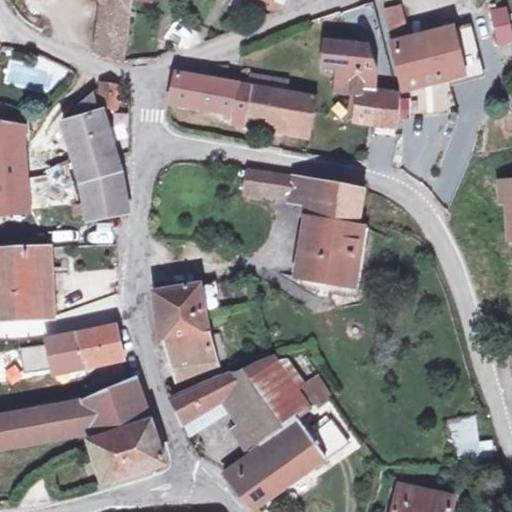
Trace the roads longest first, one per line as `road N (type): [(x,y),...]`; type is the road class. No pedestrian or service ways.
road 1 (tertiary): [(145,149),(358,171),(420,198),(463,289),(511,439)]
road 2 (tertiary): [(191,480),(137,307),(145,149)]
road 3 (residential): [(149,81),(326,0)]
road 4 (residential): [(149,81),(72,57),(0,7)]
road 5 (tertiary): [(51,511),(191,480)]
